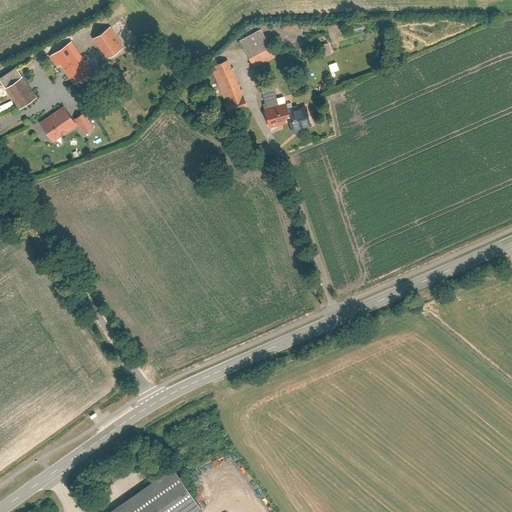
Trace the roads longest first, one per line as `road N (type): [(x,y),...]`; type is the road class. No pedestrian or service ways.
road 1 (secondary): [(157,401),(511,241)]
road 2 (unclassified): [(157,401),(0,182)]
road 3 (secondary): [(0,510),(157,401)]
